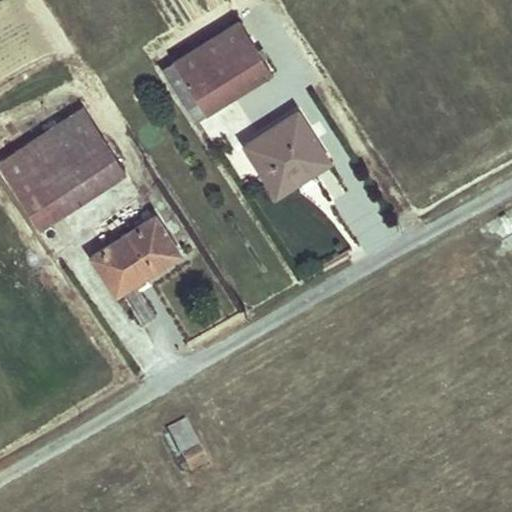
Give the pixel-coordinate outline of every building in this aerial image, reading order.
[(185,68),(248,27),(238,11),(174,53),(185,68)] [(270,60),(248,27),(185,68),(206,102),(270,60)] [(297,103),(243,138),(271,180),(304,159),(308,164),(328,151),(297,103)] [(8,151),(24,177),(88,136),(71,110),(8,151)] [(111,172),(88,136),(24,177),(12,185),(19,197),(31,189),(47,213),(111,172)] [(172,249),(149,214),(91,252),(114,287),(172,249)] [(164,439),(187,425),(180,414),(157,427),(164,439)] [(187,425),(164,439),(180,467),(202,454),(187,425)]
